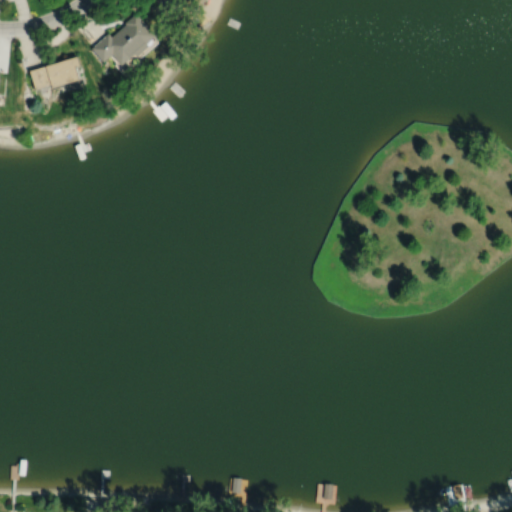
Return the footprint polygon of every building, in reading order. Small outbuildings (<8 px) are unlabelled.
[(154,0),(152,6),(172,15),(178,0),(154,0)] [(90,46),(102,60),(111,52),(121,63),(134,51),(136,54),(148,43),(146,41),(155,33),(135,11),(124,21),(125,22),(111,34),(108,31),(90,46)] [(28,68),(34,87),(50,82),(51,85),(83,75),(76,53),(28,68)] [(10,461),(9,477),(18,478),(19,461),(10,461)] [(452,485),(455,499),(463,497),(460,483),(452,485)]
